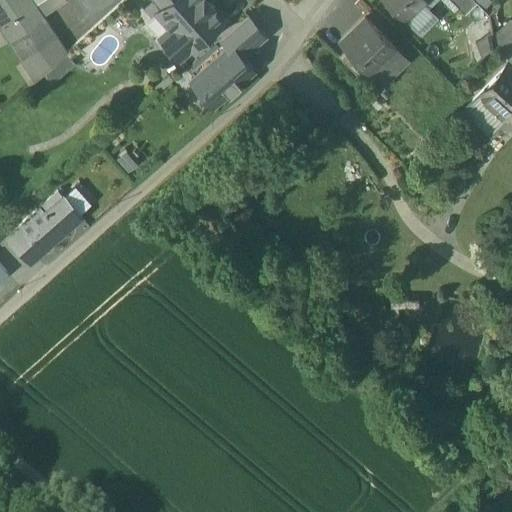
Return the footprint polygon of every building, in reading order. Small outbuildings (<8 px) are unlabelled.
[(0,0),(0,25),(9,39),(42,16),(35,5),(42,0),(0,0)] [(151,0),(160,9),(169,0),(151,0)] [(169,0),(160,9),(156,13),(175,35),(165,44),(178,59),(224,19),(207,0),(169,0)] [(382,0),(405,23),(429,0),(382,0)] [(448,0),(463,16),(476,3),(472,0),(448,0)] [(42,16),(9,39),(23,60),(57,38),(42,16)] [(264,36),(246,16),(221,39),(228,48),(231,46),(235,51),(240,47),(246,52),(264,36)] [(396,50),(365,19),(340,44),(362,66),(371,75),(372,73),(396,50)] [(511,28),(509,26),(493,42),(494,48),(505,57),(511,50),(511,28)] [(57,38),(23,60),(36,80),(66,52),(57,38)] [(228,48),(191,80),(213,105),(226,93),(228,95),(241,85),(238,82),(252,70),(235,51),(231,46),(228,48)] [(511,63),(510,61),(479,94),(504,118),(493,129),(502,139),(509,132),(507,130),(511,125),(511,63)] [(371,75),(362,66),(355,73),(374,93),(383,84),(372,73),(371,75)] [(504,118),(479,94),(461,113),(486,137),(493,129),(504,118)] [(62,195),(43,212),(38,208),(8,235),(30,261),(80,216),(62,195)] [(0,263),(0,280),(8,273),(0,263)]
